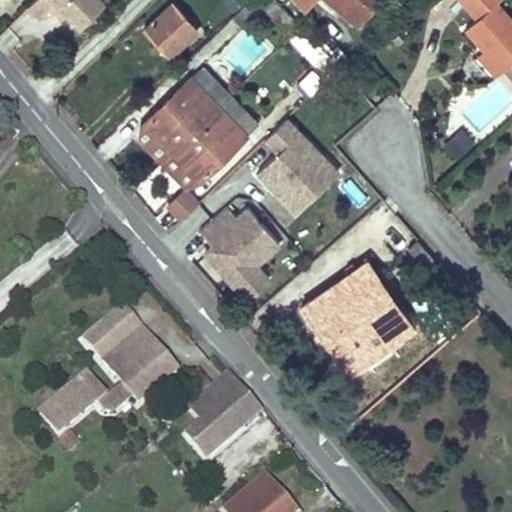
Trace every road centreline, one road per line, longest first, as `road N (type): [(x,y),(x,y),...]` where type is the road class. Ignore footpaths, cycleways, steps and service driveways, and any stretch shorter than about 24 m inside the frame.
road 1 (residential): [(0,72),(374,511)]
road 2 (residential): [(511,307),(363,137)]
